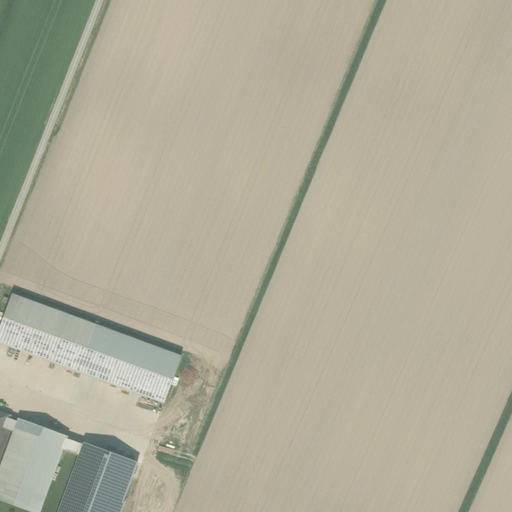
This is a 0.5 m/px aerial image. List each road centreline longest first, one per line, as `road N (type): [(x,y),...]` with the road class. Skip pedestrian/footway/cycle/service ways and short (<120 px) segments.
road 1 (unclassified): [(0,252),(100,0)]
road 2 (track): [(171,511),(178,470),(64,427)]
